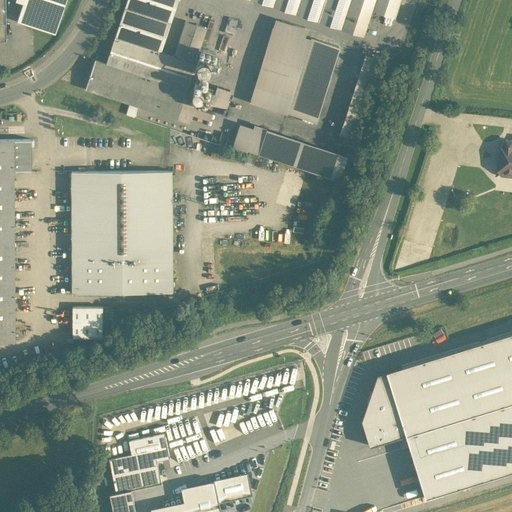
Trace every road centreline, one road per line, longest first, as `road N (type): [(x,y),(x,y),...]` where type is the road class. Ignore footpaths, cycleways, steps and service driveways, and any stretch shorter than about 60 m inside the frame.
road 1 (primary): [(0,419),(285,333)]
road 2 (secondary): [(387,209),(456,0)]
road 3 (unknown): [(107,420),(252,382),(265,395),(269,443)]
road 4 (unknown): [(236,0),(378,42),(404,32),(418,0)]
road 5 (primary): [(363,309),(511,265)]
road 6 (unclassified): [(0,97),(73,53),(101,0)]
road 7 (unclassified): [(331,392),(301,511)]
